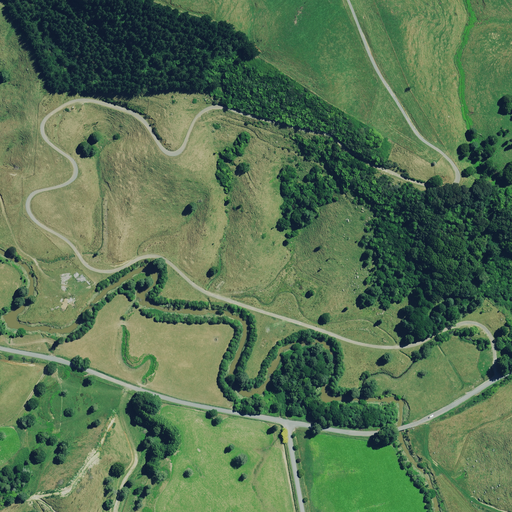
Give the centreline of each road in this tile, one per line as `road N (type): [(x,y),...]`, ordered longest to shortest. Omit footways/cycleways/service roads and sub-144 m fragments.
road 1 (unclassified): [(289,422),(166,398),(72,363),(0,348)]
road 2 (unclassified): [(511,373),(388,432),(289,422)]
